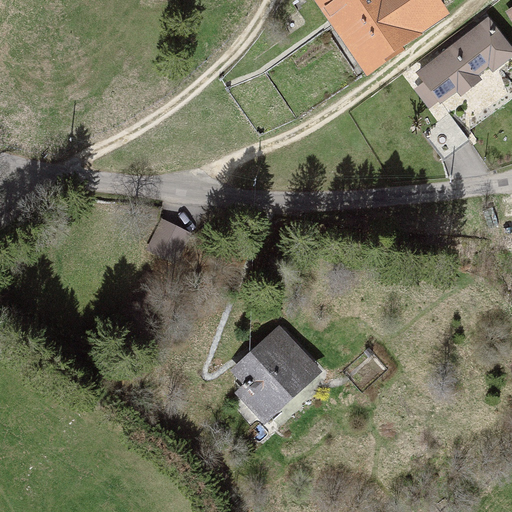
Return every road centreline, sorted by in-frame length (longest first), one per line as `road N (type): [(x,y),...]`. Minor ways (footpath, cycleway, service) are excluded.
road 1 (tertiary): [(511,191),(462,213),(389,224),(202,203),(45,173)]
road 2 (track): [(202,203),(227,161),(315,125),(479,0)]
road 3 (track): [(268,0),(236,49),(180,103),(45,173)]
